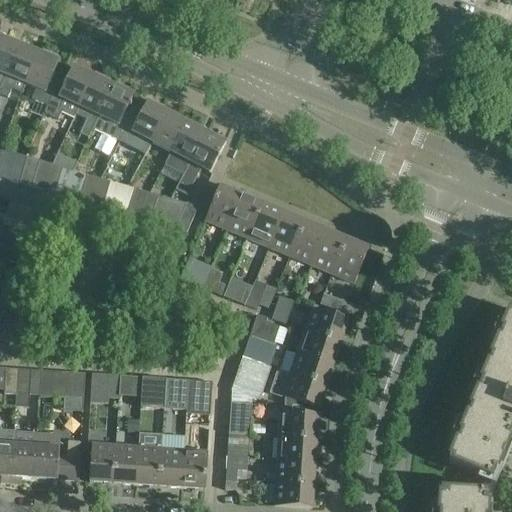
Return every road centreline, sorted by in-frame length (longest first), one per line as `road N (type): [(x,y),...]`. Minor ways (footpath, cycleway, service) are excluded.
road 1 (residential): [(218,366),(21,348),(60,207)]
road 2 (residential): [(218,366),(239,316),(167,286),(180,241),(60,207)]
road 3 (tertiary): [(447,189),(384,360),(386,382)]
road 4 (tertiary): [(386,382),(478,203)]
road 5 (tertiary): [(268,100),(447,189)]
road 6 (tertiary): [(473,162),(298,88)]
road 7 (residential): [(213,511),(218,366)]
road 8 (tertiary): [(365,511),(386,382)]
road 9 (tertiary): [(160,40),(179,60),(268,100)]
